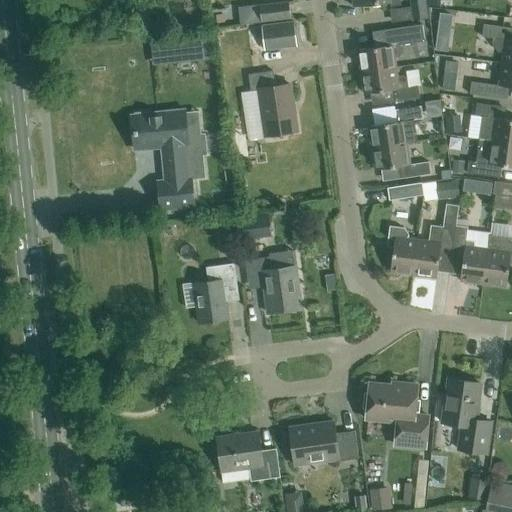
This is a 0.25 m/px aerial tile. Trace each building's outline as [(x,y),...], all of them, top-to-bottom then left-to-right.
[(409,0),(413,21),(427,19),(423,0),(409,0)] [(259,5),(238,8),(240,25),(261,22),(290,19),(288,2),(259,5)] [(440,14),(438,25),(450,27),(451,15),(440,14)] [(265,51),(297,48),(294,22),(261,26),(265,51)] [(497,52),(503,53),(502,63),(511,64),(511,40),(511,41),(511,34),(511,28),(483,24),(482,37),(493,39),(492,45),(497,52)] [(378,47),(358,50),(361,72),(395,67),(394,58),(399,57),(402,53),(401,45),(424,42),(422,25),(375,31),(378,47)] [(196,38),(193,38),(195,58),(215,56),(213,36),(212,36),(196,38)] [(511,87),(511,64),(502,63),(499,86),(471,82),(470,94),(503,99),(505,87),(511,87)] [(413,82),(426,83),(426,67),(413,66),(413,82)] [(395,67),(361,72),(364,94),(392,90),(394,102),(419,98),(418,86),(408,87),(407,80),(402,76),(397,76),(395,67)] [(275,87),(273,71),(248,75),(251,91),(258,90),(265,136),(297,131),(290,85),(275,87)] [(479,139),(511,143),(511,120),(500,119),(502,107),(476,103),(475,115),(482,116),(479,139)] [(397,122),(369,126),(372,148),(406,143),(417,141),(414,120),(422,119),(421,106),(395,110),(397,122)] [(188,143),(184,112),(149,115),(149,112),(135,114),(136,116),(131,117),(134,149),(163,146),(166,180),(157,181),(160,209),(194,205),(191,178),(186,179),(183,144),(188,143)] [(461,131),(459,115),(445,117),(447,132),(461,131)] [(511,167),(511,143),(479,139),(476,162),(468,161),(467,173),(500,178),(501,166),(511,167)] [(406,143),(372,148),(375,170),(403,166),(405,178),(430,174),(429,162),(410,165),(406,143)] [(453,172),(463,173),(464,162),(454,161),(453,172)] [(442,179),(451,178),(449,170),(441,172),(442,179)] [(476,193),(478,181),(464,179),(463,191),(476,193)] [(493,194),(511,196),(511,184),(494,181),(493,194)] [(422,183),(396,187),(387,188),(389,200),(423,195),(422,183)] [(456,183),(441,185),(443,198),(457,197),(456,183)] [(452,251),(456,226),(458,206),(446,204),(443,227),(431,226),(428,242),(418,240),(413,275),(436,278),(440,249),(452,251)] [(268,213),(236,218),(239,239),(271,234),(268,213)] [(413,275),(418,240),(407,239),(408,234),(404,228),(390,226),(388,240),(394,241),(390,272),(413,275)] [(483,284),(488,250),(474,248),(475,242),(466,241),(467,227),(456,226),(452,251),(463,252),(460,281),(483,284)] [(221,247),(232,245),(229,228),(219,230),(221,247)] [(488,250),(483,284),(506,287),(511,254),(511,253),(511,239),(490,236),(488,250)] [(271,270),(269,257),(245,261),(248,283),(263,281),(267,313),(297,309),(294,284),(298,284),(295,266),(271,270)] [(193,284),(183,286),(186,309),(197,307),(199,323),(228,319),(225,302),(224,293),(238,291),(234,264),(220,266),(206,268),(208,282),(193,284)] [(336,273),(327,274),(329,289),(338,288),(336,273)] [(486,454),(491,422),(475,420),(480,384),(448,379),(442,423),(462,426),(458,450),(486,454)] [(401,386),(369,383),(366,419),(397,422),(395,445),(425,448),(428,416),(414,415),(417,385),(401,383),(401,386)] [(335,434),(333,422),(289,428),(294,459),(334,454),(335,462),(358,458),(354,431),(335,434)] [(261,451),(258,432),(216,438),(221,472),(249,468),(251,481),(280,477),(276,449),(261,451)] [(468,481),(466,499),(482,501),(484,483),(468,481)] [(485,511),(511,511),(511,485),(492,482),(485,511)] [(371,493),(373,511),(391,509),(389,490),(371,493)] [(356,511),(363,511),(367,511),(365,496),(354,497),(356,511)] [(134,498),(120,500),(121,506),(134,505),(134,498)]
